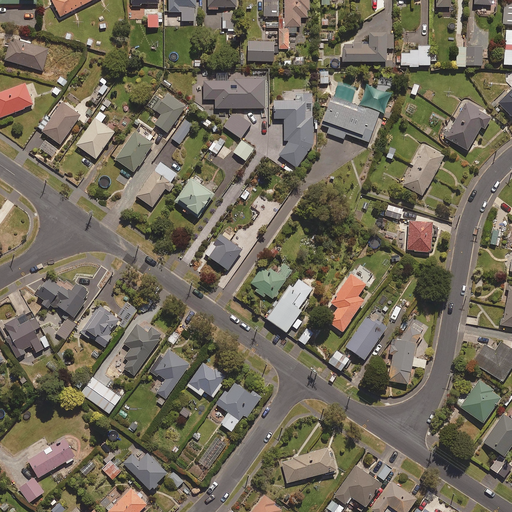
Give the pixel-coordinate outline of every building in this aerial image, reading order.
[(94,0),(51,0),(61,18),(94,0)] [(169,0),(170,13),(183,13),(183,22),(195,22),(195,8),(197,8),(196,0),(169,0)] [(204,0),(205,8),(209,8),(209,10),(218,10),(218,8),(237,8),(237,0),(204,0)] [(278,17),(278,0),(265,0),(265,17),(278,17)] [(285,0),(286,30),(279,30),(279,50),(289,50),(289,34),(297,34),(297,28),(301,27),(301,18),(308,18),(308,12),(310,12),(309,0),(285,0)] [(452,0),(436,0),(437,9),(453,9),(452,0)] [(234,29),(234,12),(224,12),(223,29),(234,29)] [(159,17),(149,17),(148,28),(159,28),(159,17)] [(352,45),(344,45),(344,63),(388,63),(388,39),(371,38),(371,45),(362,45),(362,42),(352,42),(352,45)] [(49,50),(11,40),(6,61),(43,72),(49,50)] [(274,43),(249,42),(249,62),(274,62),(274,43)] [(411,51),(411,54),(402,55),(403,67),(430,66),(430,47),(419,47),(419,51),(411,51)] [(483,48),(467,48),(467,66),(483,67),(483,48)] [(329,71),(319,72),(320,80),(329,79),(329,71)] [(266,109),(266,80),(204,81),(204,100),(216,100),(216,110),(266,109)] [(0,118),(34,106),(25,84),(0,93),(0,118)] [(511,91),(498,104),(511,118),(511,91)] [(186,108),(169,95),(156,112),(163,116),(156,125),(168,134),(186,108)] [(299,95),(299,101),(275,102),(276,120),(285,119),(285,141),(291,141),(280,156),(296,168),(314,146),(313,95),(299,95)] [(99,109),(103,112),(106,108),(108,109),(112,105),(106,100),(99,109)] [(322,121),(370,141),(384,103),(334,112),(322,121)] [(81,117),(63,104),(42,132),(61,145),(81,117)] [(492,119),(467,104),(446,139),(468,152),(482,129),(485,130),(492,119)] [(106,117),(100,113),(77,147),(97,160),(115,133),(102,124),(106,117)] [(252,125),(234,113),(224,127),(242,139),(252,125)] [(204,117),(200,123),(209,129),(213,123),(204,117)] [(195,126),(187,120),(172,139),(180,145),(195,126)] [(154,146),(135,133),(116,161),(135,173),(154,146)] [(226,142),(218,137),(209,149),(217,155),(226,142)] [(254,150),(242,141),(234,153),(246,162),(254,150)] [(446,158),(426,146),(412,171),(408,169),(400,184),(423,197),(446,158)] [(396,151),(388,148),(385,157),(393,160),(396,151)] [(177,175),(161,164),(137,197),(153,208),(166,190),(170,193),(175,186),(171,184),(177,175)] [(175,203),(184,209),(183,211),(189,216),(190,214),(189,213),(190,211),(199,217),(214,196),(192,180),(175,203)] [(388,204),(384,216),(400,222),(405,210),(388,204)] [(432,253),(433,238),(438,238),(439,230),(434,230),(434,224),(410,222),(408,251),(432,253)] [(228,272),(237,260),(239,262),(244,255),(242,254),(243,252),(229,242),(235,234),(227,228),(206,255),(228,272)] [(293,271),(285,266),(279,274),(274,271),(271,275),(262,269),(252,284),(258,289),(256,292),(264,298),(266,295),(274,300),(293,271)] [(344,334),(366,301),(372,294),(348,278),(331,303),(338,308),(328,323),(344,334)] [(313,291),(298,280),(268,321),(287,334),(303,313),(299,310),(313,291)] [(70,295),(50,281),(45,288),(41,286),(35,295),(45,302),(42,306),(48,310),(51,305),(58,310),(59,308),(75,319),(91,295),(77,285),(70,295)] [(511,287),(504,320),(502,320),(501,325),(511,327),(511,287)] [(123,321),(120,325),(125,329),(138,311),(127,303),(118,317),(123,321)] [(100,307),(81,336),(89,341),(91,338),(105,348),(112,338),(110,336),(120,321),(100,307)] [(21,327),(17,320),(5,326),(10,336),(6,338),(17,359),(26,354),(24,351),(33,346),(37,353),(50,346),(43,333),(37,336),(35,332),(41,329),(36,319),(21,327)] [(77,325),(68,319),(57,334),(65,340),(77,325)] [(373,325),(366,320),(346,348),(365,361),(388,329),(376,321),(373,325)] [(169,331),(159,325),(156,329),(165,336),(169,331)] [(149,334),(138,326),(124,344),(132,350),(126,358),(130,361),(124,369),(134,377),(163,338),(152,330),(149,334)] [(403,340),(394,340),(388,380),(409,385),(414,367),(426,369),(428,361),(415,359),(418,343),(423,336),(411,326),(403,340)] [(314,334),(307,330),(299,341),(306,346),(314,334)] [(511,370),(511,350),(499,342),(493,351),(486,346),(474,364),(504,383),(511,370)] [(163,360),(160,358),(149,373),(157,378),(159,376),(166,381),(157,394),(166,400),(191,366),(169,351),(163,360)] [(350,361),(337,352),(329,363),(342,372),(350,361)] [(210,370),(212,368),(204,363),(187,387),(202,397),(205,393),(214,399),(223,386),(221,385),(226,378),(215,371),(214,373),(210,370)] [(121,398),(93,378),(82,394),(110,414),(121,398)] [(494,391),(480,381),(461,408),(484,425),(502,399),(493,392),(494,391)] [(261,400),(237,382),(229,394),(226,392),(217,405),(229,414),(221,425),(232,433),(244,416),(248,419),(261,400)] [(511,408),(505,417),(504,416),(485,444),(505,458),(511,448),(511,408)] [(226,445),(219,440),(201,464),(209,470),(226,445)] [(169,474),(136,441),(129,448),(133,453),(123,463),(151,492),(169,474)] [(62,445),(61,442),(28,461),(38,479),(75,458),(67,443),(62,445)] [(332,462),(329,450),(282,461),(288,484),(338,472),(335,461),(332,462)] [(392,470),(378,460),(370,471),(384,481),(392,470)] [(122,473),(111,462),(103,470),(113,481),(122,473)] [(364,511),(383,486),(356,467),(335,497),(347,506),(349,504),(360,511),(364,511)] [(175,473),(170,478),(179,488),(184,483),(175,473)] [(44,494),(34,480),(20,489),(30,504),(44,494)] [(373,511),(409,511),(418,501),(392,483),(372,511),(373,511)] [(123,494),(117,487),(100,504),(107,511),(141,511),(147,507),(129,488),(123,494)] [(293,500),(288,492),(283,495),(288,503),(293,500)] [(275,504),(264,496),(253,511),(283,511),(274,505),(275,504)] [(50,507),(53,511),(65,511),(58,501),(50,507)] [(342,511),(344,509),(334,502),(328,511),(330,511),(342,511)]
